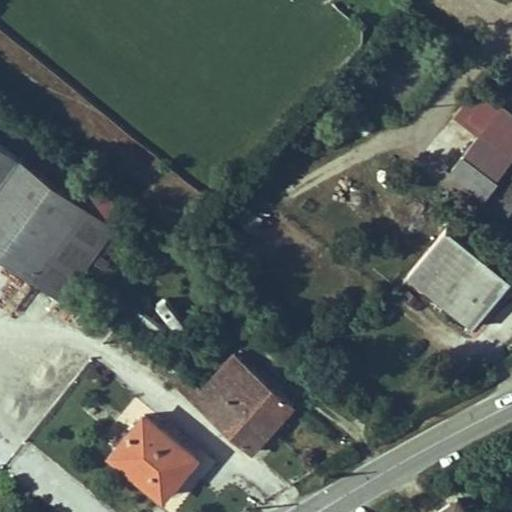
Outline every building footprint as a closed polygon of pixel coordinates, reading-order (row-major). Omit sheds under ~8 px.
[(0,253),(55,295),(112,219),(0,134),(0,253)] [(478,172),(509,195),(511,190),(511,169),(491,154),(478,172)] [(511,258),(476,234),(444,283),(511,330),(511,328),(511,258)] [(231,351),(202,386),(197,393),(177,378),(169,387),(250,451),(292,398),(231,351)] [(139,410),(108,449),(163,493),(195,453),(139,410)] [(196,456),(165,502),(177,510),(208,464),(196,456)]
